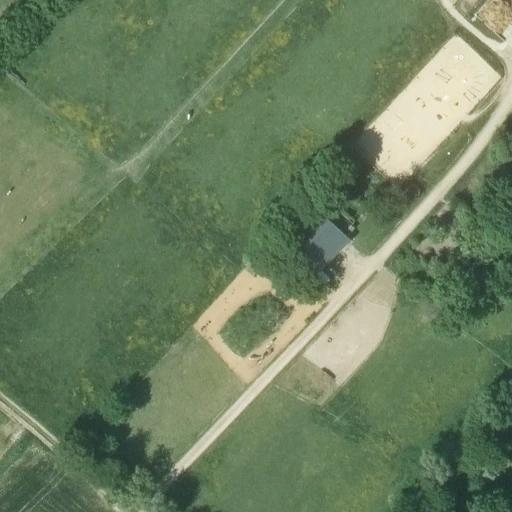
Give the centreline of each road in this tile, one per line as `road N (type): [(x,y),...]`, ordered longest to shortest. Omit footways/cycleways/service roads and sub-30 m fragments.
road 1 (track): [(139,511),(442,191),(503,107),(511,76)]
road 2 (track): [(0,401),(136,511)]
